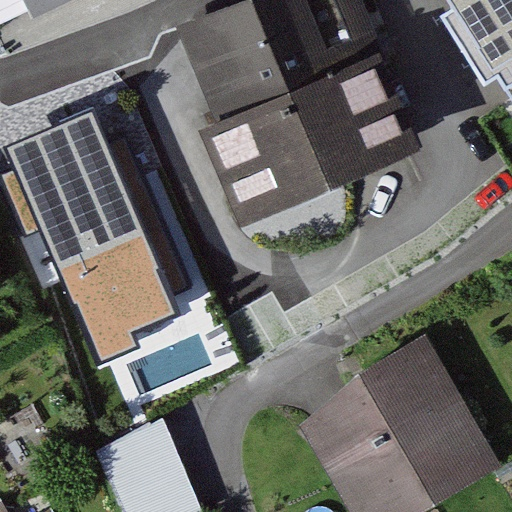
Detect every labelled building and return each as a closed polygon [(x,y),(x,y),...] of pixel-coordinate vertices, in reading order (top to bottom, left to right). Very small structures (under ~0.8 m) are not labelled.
[(378,0),(259,0),(189,30),(269,220),(441,148),(426,112),(383,12),(378,0)] [(511,0),(416,0),(383,12),(426,112),(511,79),(511,0)] [(0,279),(19,270),(0,233),(0,279)] [(308,428),(355,511),(423,511),(502,467),(429,340),(308,428)] [(184,511),(144,435),(103,456),(132,511),(184,511)]
